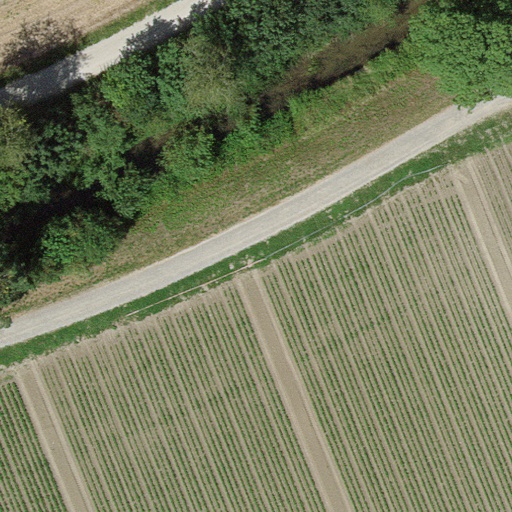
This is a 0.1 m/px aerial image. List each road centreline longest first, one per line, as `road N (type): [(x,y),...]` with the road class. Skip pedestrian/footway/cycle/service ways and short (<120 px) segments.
road 1 (track): [(511,85),(207,251),(0,332)]
road 2 (track): [(0,102),(205,0)]
